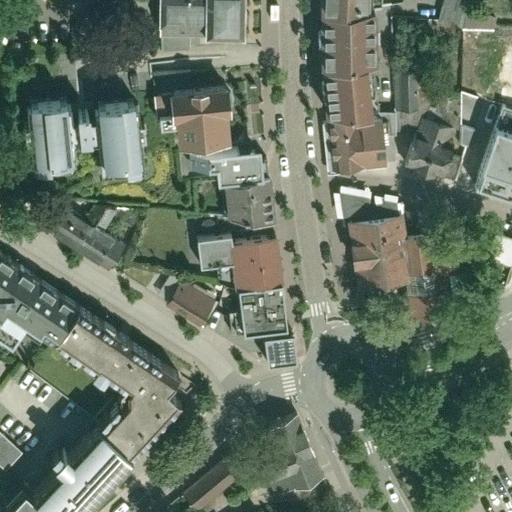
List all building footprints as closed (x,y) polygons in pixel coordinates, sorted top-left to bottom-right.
[(162,0),(162,29),(241,30),(240,0),(162,0)] [(358,0),(319,4),(320,60),(370,53),(377,51),(375,0),(358,0)] [(444,0),(440,17),(463,24),(468,0),(444,0)] [(370,53),(320,60),(326,114),(371,110),(370,53)] [(417,72),(399,72),(399,106),(417,106),(417,72)] [(498,98),(470,179),(511,193),(511,76),(504,100),(498,98)] [(230,131),(226,80),(153,85),(155,111),(172,109),(174,136),(230,131)] [(101,166),(142,164),(140,133),(145,133),(144,116),(139,117),(138,103),(96,105),(96,114),(70,115),(69,104),(31,106),(34,161),(73,159),(72,139),(100,137),(101,166)] [(326,114),(330,168),(385,163),(381,109),(371,110),(326,114)] [(451,126),(425,118),(420,134),(415,132),(406,160),(453,176),(463,147),(446,141),(451,126)] [(219,174),(223,212),(271,207),(267,169),(261,169),(258,141),(189,148),(190,164),(215,161),(217,175),(219,174)] [(404,227),(400,198),(341,189),(356,286),(397,279),(403,316),(450,309),(444,271),(472,267),(465,218),(404,227)] [(94,220),(108,223),(112,204),(98,201),(94,220)] [(50,223),(114,265),(128,243),(64,202),(50,223)] [(261,327),(289,324),(277,229),(231,235),(230,230),(197,234),(200,262),(232,258),(240,329),(261,327)] [(484,256),(509,263),(511,253),(511,234),(492,229),(484,256)] [(23,317),(49,334),(69,307),(0,260),(0,336),(6,341),(23,317)] [(184,276),(168,301),(202,323),(218,299),(184,276)] [(69,307),(49,334),(126,386),(93,424),(125,453),(172,399),(159,388),(172,375),(69,307)] [(292,323),(289,324),(261,327),(265,357),(296,353),(292,323)] [(274,491),(322,474),(299,411),(251,429),(274,491)] [(18,492),(39,511),(69,511),(125,453),(93,424),(89,420),(18,492)] [(21,451),(0,432),(0,462),(5,467),(21,451)] [(239,472),(223,453),(185,485),(200,504),(239,472)] [(0,511),(39,511),(18,492),(10,485),(0,496),(0,511)]
